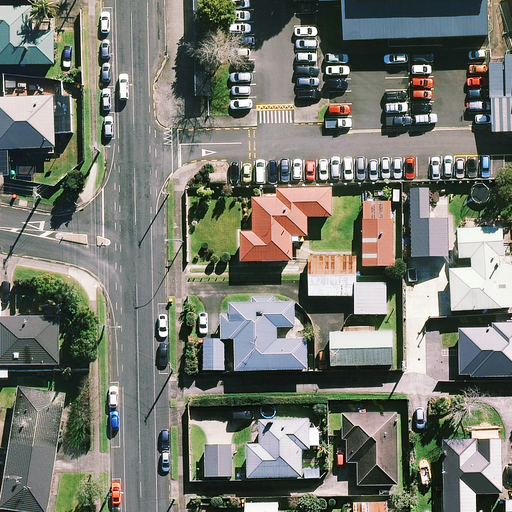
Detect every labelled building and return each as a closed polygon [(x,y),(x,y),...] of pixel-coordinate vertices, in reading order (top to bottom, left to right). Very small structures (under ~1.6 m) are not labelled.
[(346,0),(347,26),(496,24),(496,0),(346,0)] [(33,32),(33,7),(0,7),(0,64),(55,64),(55,32),(33,32)] [(0,149),(55,148),(55,97),(0,98),(0,149)] [(331,217),(331,190),(278,189),(277,197),(252,196),(251,232),(240,232),(240,260),(291,261),(292,235),(306,236),(306,216),(331,217)] [(392,266),(394,203),(364,202),(362,265),(392,266)] [(504,266),(502,218),(456,220),(458,258),(471,257),(471,269),(450,269),(452,310),(511,307),(511,267),(511,265),(504,266)] [(355,283),(355,254),(308,253),(308,296),(355,296),(355,314),(386,314),(386,283),(355,283)] [(294,298),(252,299),(252,303),(220,304),(221,339),(234,339),(235,370),(307,369),(306,338),(276,338),(276,327),(295,327),(294,298)] [(0,380),(8,380),(8,368),(58,367),(58,320),(9,320),(0,320),(0,380)] [(511,359),(511,323),(494,323),(493,359),(511,359)] [(393,364),(392,331),(330,333),(331,366),(393,364)] [(223,371),(224,340),(203,339),(202,370),(223,371)] [(46,511),(64,397),(18,390),(0,508),(0,510),(12,511),(46,511)] [(347,439),(347,461),(358,461),(358,485),(396,485),(397,414),(355,414),(342,414),(342,439),(347,439)] [(308,429),(307,420),(259,421),(259,444),(247,444),(247,477),(302,476),(301,447),(319,447),(318,429),(308,429)] [(475,511),(476,493),(506,493),(505,511),(511,511),(511,467),(501,467),(501,440),(444,440),(444,511),(475,511)] [(232,445),(205,446),(206,476),(232,476),(232,445)] [(353,502),(352,511),(386,511),(387,503),(353,502)] [(244,511),(279,511),(279,503),(244,504),(244,511)]
